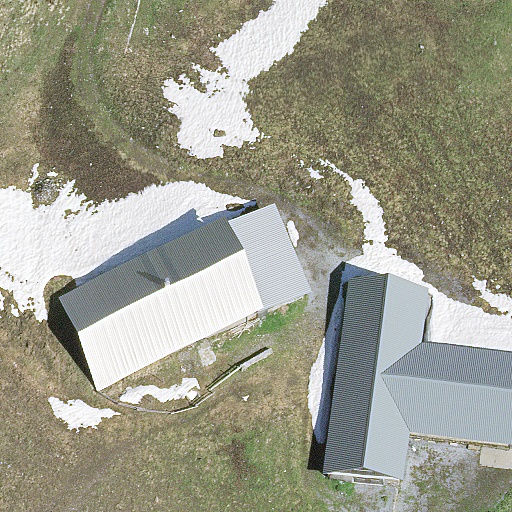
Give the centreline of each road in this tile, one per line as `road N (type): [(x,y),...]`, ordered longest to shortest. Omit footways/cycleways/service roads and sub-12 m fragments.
road 1 (track): [(100,0),(84,47),(83,82),(97,122),(163,171),(260,194),(288,213),(324,297),(322,356)]
road 2 (track): [(310,511),(322,356)]
